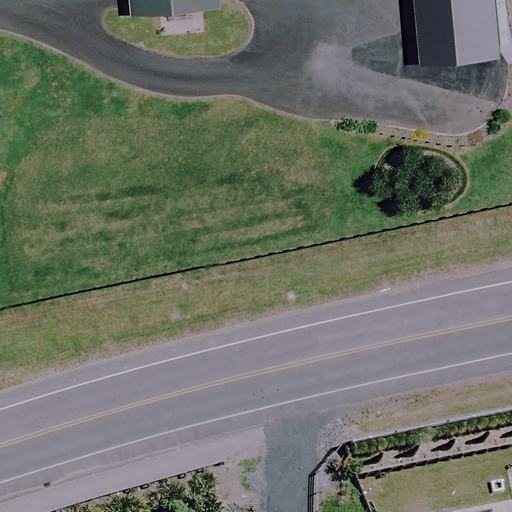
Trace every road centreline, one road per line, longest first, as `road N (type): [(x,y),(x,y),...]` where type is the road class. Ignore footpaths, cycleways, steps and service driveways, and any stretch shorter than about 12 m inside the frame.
road 1 (tertiary): [(0,444),(301,359),(511,318)]
road 2 (track): [(301,359),(284,462),(254,511)]
